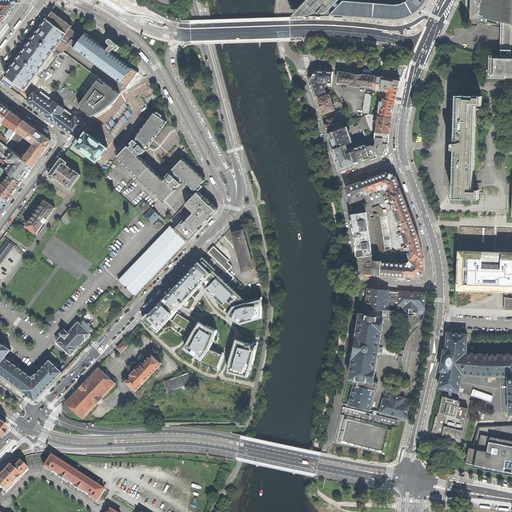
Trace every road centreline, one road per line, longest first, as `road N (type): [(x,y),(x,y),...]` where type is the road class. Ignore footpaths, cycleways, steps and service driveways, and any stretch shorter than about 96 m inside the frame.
road 1 (secondary): [(409,480),(202,439),(114,438)]
road 2 (unclassified): [(225,217),(223,192),(143,48),(62,0)]
road 3 (secondary): [(37,413),(225,217)]
road 4 (unclassified): [(413,74),(302,63),(339,179)]
road 5 (secondary): [(225,217),(238,206),(240,178),(192,0)]
road 6 (tertiary): [(403,36),(300,28),(190,32)]
road 7 (tertiary): [(225,217),(232,184),(170,62),(190,32)]
road 8 (unclassified): [(439,287),(356,280),(339,179)]
road 9 (tertiary): [(438,320),(409,480)]
road 10 (tertiary): [(402,158),(439,287)]
